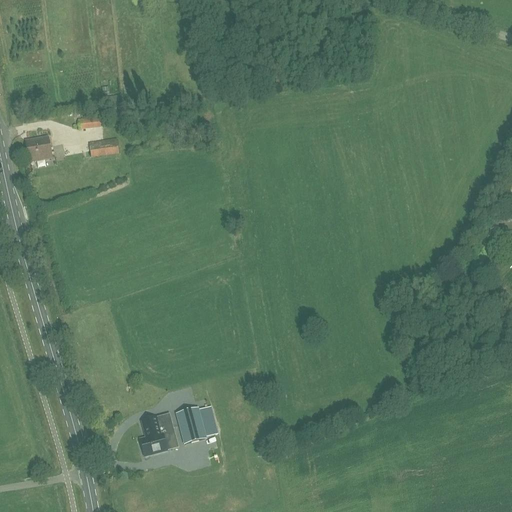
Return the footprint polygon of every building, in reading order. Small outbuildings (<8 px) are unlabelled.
[(79,131),(103,129),(102,118),(78,120),(79,131)] [(188,140),(202,138),(200,127),(187,129),(188,140)] [(30,163),(52,159),(48,139),(27,143),(30,163)] [(91,158),(119,154),(117,140),(89,144),(91,158)] [(507,261),(511,256),(511,248),(511,247),(502,256),(507,261)] [(197,410),(177,416),(185,445),(205,439),(197,410)] [(153,438),(161,435),(157,419),(142,423),(146,435),(152,433),(153,438)] [(163,435),(161,435),(153,438),(152,433),(146,435),(147,439),(140,441),(145,458),(167,451),(163,435)]
